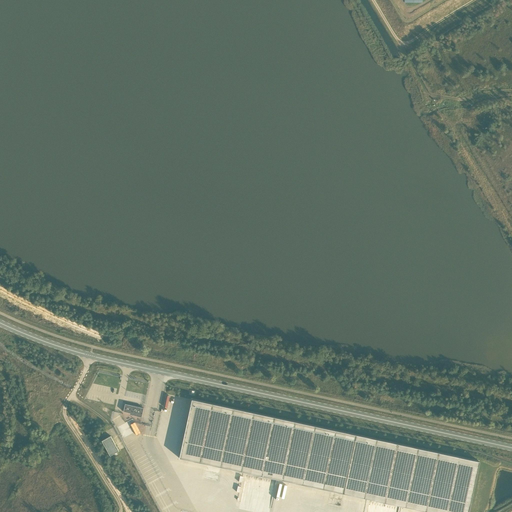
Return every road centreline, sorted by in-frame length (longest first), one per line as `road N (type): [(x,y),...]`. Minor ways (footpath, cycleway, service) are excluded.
road 1 (tertiary): [(511,447),(77,352),(0,323)]
road 2 (track): [(511,91),(430,97),(372,0)]
